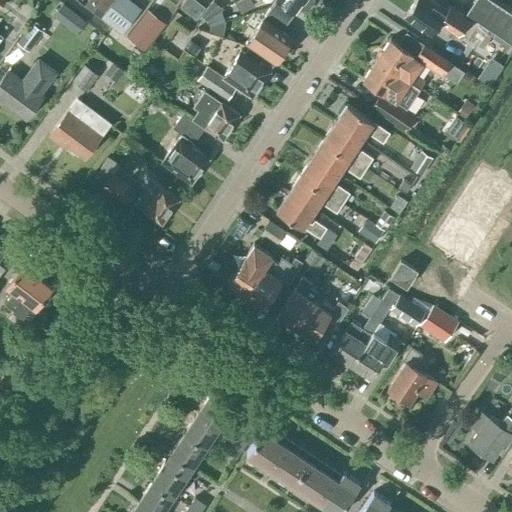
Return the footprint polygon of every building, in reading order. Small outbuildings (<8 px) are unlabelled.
[(86,0),(99,8),(104,0),(86,0)] [(113,0),(102,15),(122,32),(142,7),(132,0),(113,0)] [(182,0),(180,4),(197,13),(203,0),(182,0)] [(224,8),(213,0),(212,0),(203,13),(208,19),(209,26),(225,21),(222,10),(224,8)] [(288,19),(288,20),(299,6),(305,11),(313,0),(273,0),(270,6),(288,19)] [(500,35),(450,2),(446,8),(436,2),(435,3),(430,0),(414,0),(405,14),(431,32),(438,21),(476,46),(476,45),(488,53),(500,35)] [(473,0),(466,12),(467,12),(511,42),(511,11),(495,0),(473,0)] [(53,15),(64,24),(74,11),(63,2),(53,15)] [(288,19),(270,6),(266,12),(246,41),(250,44),(274,61),(292,36),(281,29),(288,19)] [(44,30),(31,21),(16,41),(29,50),(44,30)] [(390,37),(377,57),(420,86),(425,79),(414,72),(423,58),(443,72),(451,61),(423,43),(416,54),(390,37)] [(240,49),(222,75),(252,95),(270,69),(269,69),(274,61),(250,44),(244,52),(240,49)] [(405,109),(420,86),(377,57),(363,77),(381,89),(370,106),(406,130),(415,115),(405,109)] [(8,69),(0,79),(0,96),(26,116),(42,95),(40,93),(56,71),(38,58),(22,79),(8,69)] [(99,73),(84,62),(73,79),(87,89),(99,73)] [(237,86),(207,65),(197,80),(227,100),(237,86)] [(205,126),(222,138),(239,113),(205,89),(194,104),(199,108),(192,117),(183,111),(177,120),(198,135),(205,126)] [(77,98),(50,134),(62,143),(64,141),(84,156),(109,122),(77,98)] [(335,120),(361,137),(369,126),(374,129),(371,133),(383,140),(389,130),(347,102),(335,120)] [(173,168),(191,181),(208,156),(192,144),(198,135),(177,120),(172,126),(182,133),(179,137),(163,160),(173,167),(173,168)] [(354,148),(361,137),(335,120),(323,137),(366,165),(373,155),(361,148),(358,151),(354,148)] [(359,176),(366,165),(323,137),(312,155),(338,172),(345,161),(350,164),(348,168),(359,176)] [(433,156),(421,149),(410,166),(423,174),(433,156)] [(338,172),(312,155),(300,172),(343,201),(349,191),(338,183),(335,187),(330,183),(338,172)] [(118,163),(109,156),(94,176),(104,183),(103,184),(126,202),(136,188),(112,171),(118,163)] [(343,201),(300,172),(288,190),(314,207),(322,196),(327,199),(324,203),(336,211),(343,201)] [(151,177),(133,202),(161,222),(179,197),(151,177)] [(307,218),(314,207),(288,190),(277,207),(319,236),(326,226),(314,218),(312,222),(307,218)] [(376,223),(384,229),(394,216),(384,209),(375,223),(376,223)] [(295,235),(269,219),(259,234),(277,245),(280,241),(288,247),(295,235)] [(375,241),(384,229),(376,223),(367,236),(375,241)] [(228,280),(246,292),(264,266),(272,253),(254,241),(228,280)] [(367,249),(358,243),(349,257),(358,263),(367,249)] [(325,256),(312,247),(305,258),(317,267),(325,256)] [(271,270),(264,266),(246,292),(264,304),(292,262),(281,255),(271,270)] [(417,269),(401,259),(391,275),(406,285),(417,269)] [(4,302),(13,308),(29,320),(39,307),(36,305),(51,284),(22,263),(6,284),(13,290),(4,302)] [(353,275),(340,267),(334,277),(346,285),(353,275)] [(298,282),(277,313),(295,324),(313,298),(318,290),(310,285),(313,281),(303,274),(298,282)] [(331,349),(351,362),(379,321),(389,305),(361,286),(351,301),(371,314),(363,326),(362,325),(356,334),(346,327),(331,349)] [(400,293),(394,302),(391,306),(415,323),(424,309),(400,293)] [(320,303),(313,298),(295,324),(313,336),(333,306),(322,299),(320,303)] [(445,339),(458,320),(432,302),(419,322),(445,339)] [(396,332),(379,321),(351,362),(371,376),(383,358),(387,361),(401,339),(394,334),(396,332)] [(388,386),(409,400),(417,388),(426,394),(436,379),(414,364),(422,351),(411,344),(402,358),(405,360),(388,386)] [(233,404),(211,389),(197,411),(218,425),(219,425),(234,435),(245,443),(260,421),(248,414),(240,425),(225,415),(233,404)] [(511,404),(500,422),(488,413),(488,414),(479,408),(470,422),(479,428),(470,441),(491,455),(510,428),(509,427),(511,422),(511,404)] [(204,446),(218,425),(197,411),(183,432),(204,446)] [(247,451),(270,467),(286,443),(263,427),(247,451)] [(190,468),(204,446),(183,432),(168,453),(190,468)] [(245,443),(234,435),(225,449),(236,457),(245,443)] [(270,467),(293,482),(309,458),(286,443),(270,467)] [(176,489),(190,468),(168,453),(154,475),(176,489)] [(293,482),(316,498),(332,474),(309,458),(293,482)] [(338,478),(332,474),(316,498),(336,511),(339,511),(360,482),(343,470),(338,478)] [(162,511),(176,489),(154,475),(140,496),(162,511)] [(388,511),(385,509),(390,502),(373,490),(358,511),(388,511)] [(160,511),(162,511),(140,496),(129,511),(160,511)] [(194,496),(189,504),(201,511),(206,503),(194,496)]
